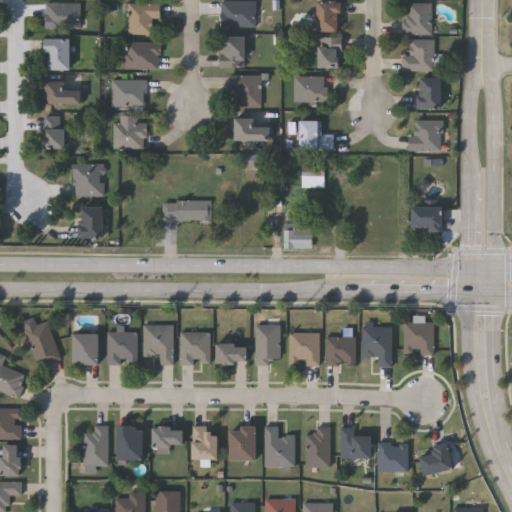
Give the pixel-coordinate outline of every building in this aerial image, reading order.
[(316,31),(316,0),(340,0),(340,31),(316,31)] [(219,1),(254,1),(254,26),(219,26),(219,1)] [(77,28),(44,28),(44,3),(77,3),(77,28)] [(126,3),(159,3),(159,17),(150,17),(150,34),(126,34),(126,3)] [(406,15),(406,3),(430,3),(430,34),(400,34),(400,15),(406,15)] [(244,36),(244,67),(219,67),(219,36),(244,36)] [(318,68),(318,37),(340,37),(340,68),(318,68)] [(69,38),(69,69),(45,69),(45,38),(69,38)] [(400,55),(409,55),(409,39),(432,39),(432,70),(400,70),(400,55)] [(123,68),(123,44),(157,44),(157,68),(123,68)] [(260,75),(260,107),(236,107),(236,92),(227,92),(227,75),(260,75)] [(292,102),(292,76),(326,76),(326,102),(292,102)] [(144,79),(144,107),(110,107),(110,79),(144,79)] [(442,79),(442,109),(417,109),(417,79),(442,79)] [(44,81),(79,81),(79,104),(44,104),(44,81)] [(64,116),(64,149),(44,149),(44,116),(64,116)] [(144,118),(144,149),(112,149),(112,118),(144,118)] [(235,120),(269,120),(269,141),(235,141),(235,120)] [(299,121),(321,121),(321,135),(332,135),(332,151),(299,151),(299,121)] [(441,121),(441,151),(411,151),(411,121),(441,121)] [(322,187),(299,187),(299,160),(322,160),(322,187)] [(102,163),(102,195),(72,195),(72,163),(102,163)] [(209,201),(209,221),(161,221),(161,201),(209,201)] [(104,207),(104,236),(80,236),(80,207),(104,207)] [(442,232),(427,232),(427,228),(411,228),(411,207),(442,207),(442,232)] [(283,248),(283,222),(312,222),(312,248),(283,248)] [(36,364),(24,329),(47,321),(59,357),(36,364)] [(433,321),(433,354),(403,354),(403,321),(433,321)] [(173,324),(173,364),(160,364),(160,354),(143,354),(143,324),(173,324)] [(279,324),(279,363),(255,363),(255,324),(279,324)] [(361,356),(361,326),(391,326),(391,366),(378,366),(378,356),(361,356)] [(137,331),(137,363),(107,363),(107,331),(137,331)] [(180,331),(210,331),(210,363),(180,363),(180,331)] [(319,332),(319,364),(289,364),(289,332),(319,332)] [(99,333),(99,364),(74,364),(74,333),(99,333)] [(325,365),(325,336),(355,336),(355,365),(325,365)] [(217,343),(247,343),(247,363),(217,363),(217,343)] [(0,364),(26,374),(18,397),(0,390),(0,364)] [(20,438),(0,437),(0,408),(20,408),(20,438)] [(108,465),(83,465),(83,432),(94,432),(94,424),(108,424),(108,465)] [(118,459),(118,426),(143,426),(143,459),(118,459)] [(231,460),(231,430),(242,430),(242,426),(257,426),(257,460),(231,460)] [(265,465),(265,426),(279,426),(279,435),(295,435),(295,465),(265,465)] [(330,426),(330,466),(306,466),(306,434),(316,434),(316,426),(330,426)] [(184,427),(184,447),(154,447),(154,427),(184,427)] [(340,458),(340,427),(353,427),(353,435),(372,435),(372,458),(340,458)] [(219,459),(193,459),(193,429),(219,429),(219,459)] [(408,471),(378,471),(378,442),(408,442),(408,471)] [(434,454),(433,445),(449,442),(454,469),(424,475),(421,456),(434,454)] [(2,475),(2,445),(21,445),(21,475),(2,475)] [(0,510),(0,481),(21,481),(21,494),(9,494),(9,510),(0,510)] [(114,511),(114,497),(144,497),(144,511),(114,511)] [(155,511),(155,497),(179,497),(179,511),(155,511)] [(295,511),(264,511),(264,498),(295,498),(295,511)] [(230,511),(230,501),(255,501),(255,511),(230,511)] [(302,511),(302,502),(332,502),(332,511),(302,511)]
